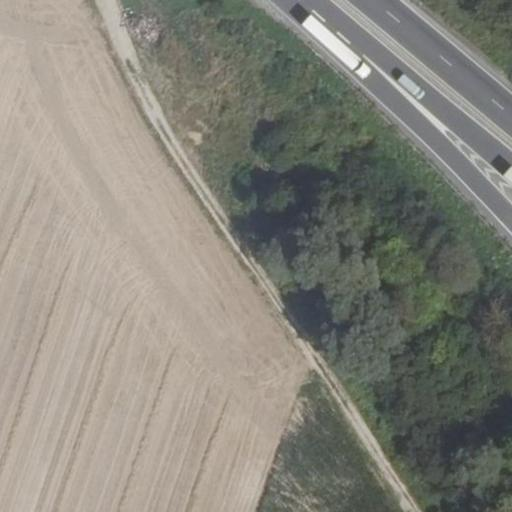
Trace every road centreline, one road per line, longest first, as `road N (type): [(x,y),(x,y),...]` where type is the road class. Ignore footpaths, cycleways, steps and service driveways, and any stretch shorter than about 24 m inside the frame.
road 1 (track): [(419,511),(165,135),(105,0)]
road 2 (trunk): [(290,0),(511,220)]
road 3 (primary): [(311,0),(511,168)]
road 4 (primary): [(511,119),(371,0)]
